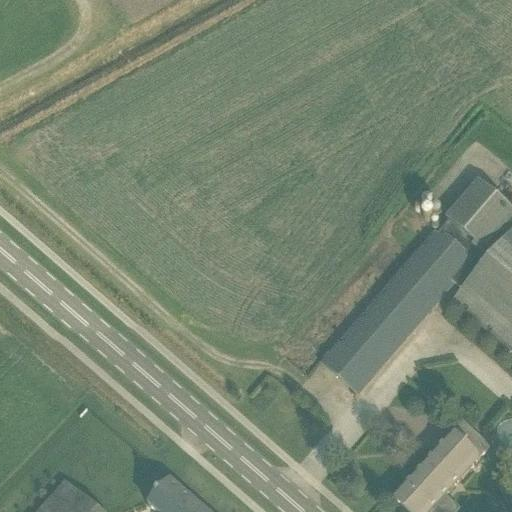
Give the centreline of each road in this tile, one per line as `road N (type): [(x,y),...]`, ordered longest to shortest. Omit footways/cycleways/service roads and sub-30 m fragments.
road 1 (track): [(358,420),(304,379),(221,361),(0,171)]
road 2 (primary): [(305,511),(0,244)]
road 3 (track): [(0,88),(94,30),(98,9),(88,0)]
